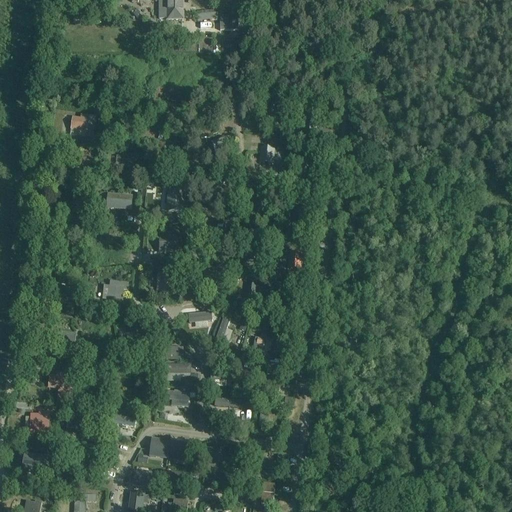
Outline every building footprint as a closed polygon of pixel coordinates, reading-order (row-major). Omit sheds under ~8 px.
[(75,0),(74,23),(92,24),(92,23),(102,23),(102,10),(103,10),(103,1),(93,1),(92,0),(83,0),(75,0)] [(159,0),(159,19),(183,19),(183,0),(159,0)] [(197,21),(217,20),(216,11),(196,12),(197,21)] [(238,19),(220,19),(220,31),(239,31),(238,19)] [(278,120),(280,102),(266,100),(264,118),(278,120)] [(94,120),(95,116),(80,114),(80,118),(72,117),(70,131),(84,132),(83,137),(92,138),(93,136),(95,120),(94,120)] [(316,133),(318,116),(305,115),(303,132),(316,133)] [(96,136),(95,143),(103,144),(104,137),(96,136)] [(218,154),(237,149),(234,136),(215,140),(218,154)] [(273,165),(275,148),(260,146),(258,163),(273,165)] [(144,163),(145,148),(137,148),(136,154),(129,153),(129,156),(122,156),(120,173),(134,174),(135,162),(144,163)] [(183,169),(184,149),(172,149),(171,169),(183,169)] [(94,160),(86,160),(86,158),(80,158),(80,174),(86,174),(86,178),(94,178),(94,160)] [(311,182),(314,163),(299,162),(297,180),(311,182)] [(161,171),(160,181),(168,181),(169,172),(161,171)] [(230,201),(232,183),(216,182),(214,200),(230,201)] [(183,213),(185,192),(167,190),(165,212),(183,213)] [(268,211),(270,194),(255,192),(253,209),(268,211)] [(131,211),(132,196),(107,194),(106,209),(131,211)] [(89,219),(91,197),(72,196),(71,208),(80,209),(79,219),(89,219)] [(306,224),(307,207),(294,205),(292,223),(306,224)] [(225,248),(228,229),(210,227),(208,245),(225,248)] [(160,253),(179,253),(179,236),(160,236),(160,253)] [(265,256),(267,239),(249,237),(247,254),(265,256)] [(69,260),(71,245),(50,242),(47,257),(69,260)] [(302,270),(303,252),(287,251),(286,268),(302,270)] [(224,273),(225,269),(212,268),(212,272),(208,271),(208,273),(203,273),(202,280),(207,280),(206,287),(222,289),(224,273)] [(178,273),(157,272),(157,293),(177,295),(178,273)] [(103,286),(101,300),(107,300),(123,302),(124,291),(128,291),(129,283),(109,281),(109,286),(103,286)] [(257,302),(258,285),(245,284),(243,301),(257,302)] [(73,306),(76,289),(59,286),(58,288),(57,287),(56,293),(60,294),(59,304),(73,306)] [(297,322),(299,302),(282,300),(281,320),(297,322)] [(189,324),(212,322),(211,313),(188,315),(189,324)] [(222,320),(213,347),(220,349),(229,322),(222,320)] [(74,349),(76,334),(62,332),(62,334),(56,333),(54,346),(74,349)] [(266,338),(267,335),(261,333),(259,338),(255,337),(253,348),(259,349),(258,357),(262,358),(261,362),(266,363),(267,357),(268,353),(270,353),(271,348),(273,348),(274,341),(272,340),(271,340),(271,339),(266,338)] [(131,337),(123,338),(125,348),(145,345),(143,335),(138,335),(138,334),(131,335),(131,337)] [(159,361),(183,361),(183,348),(159,348),(159,361)] [(289,379),(291,364),(270,361),(267,375),(289,379)] [(165,377),(191,377),(191,365),(165,365),(165,377)] [(234,375),(234,370),(211,368),(210,381),(234,382),(234,375)] [(239,370),(238,386),(240,386),(240,387),(245,389),(245,388),(254,390),(258,375),(239,370)] [(57,389),(57,404),(72,405),(74,376),(67,376),(67,372),(56,371),(56,375),(48,375),(47,389),(57,389)] [(279,400),(281,384),(264,381),(262,397),(279,400)] [(189,393),(189,389),(180,389),(180,393),(165,392),(165,401),(172,401),(171,407),(188,408),(188,403),(189,403),(190,393),(189,393)] [(215,401),(215,407),(241,409),(242,402),(215,401)] [(261,407),(259,419),(265,420),(265,421),(271,422),(274,404),(261,402),(261,407)] [(44,434),(50,434),(50,413),(38,413),(38,418),(30,418),(30,434),(39,434),(39,438),(44,438),(44,434)] [(72,414),(66,413),(67,430),(76,430),(76,424),(94,425),(94,414),(72,414)] [(137,418),(118,417),(118,425),(137,426),(137,418)] [(152,440),(150,457),(167,459),(170,442),(152,440)] [(185,462),(187,445),(170,442),(167,459),(185,462)] [(235,449),(232,469),(238,469),(239,460),(243,460),(244,450),(235,449)] [(262,480),(265,453),(254,452),(251,479),(262,480)] [(86,456),(86,455),(72,454),(72,462),(78,462),(77,479),(88,479),(88,473),(89,473),(89,462),(94,462),(94,456),(86,456)] [(26,456),(24,472),(44,474),(46,458),(26,456)] [(222,484),(224,467),(204,464),(202,482),(222,484)] [(134,469),(132,486),(150,488),(152,471),(134,469)] [(189,488),(191,474),(171,472),(169,486),(189,488)] [(261,498),(261,504),(273,505),(273,500),(276,501),(277,490),(274,489),(275,484),(263,483),(263,485),(258,485),(256,498),(261,498)] [(143,511),(145,493),(129,492),(127,511),(143,511)] [(85,511),(87,496),(76,495),(74,511),(85,511)] [(186,511),(188,502),(174,501),(172,511),(186,511)] [(39,511),(41,503),(35,502),(35,503),(26,502),(24,511),(39,511)]
